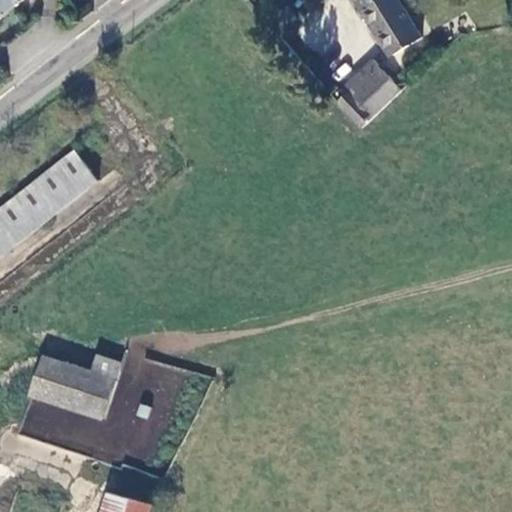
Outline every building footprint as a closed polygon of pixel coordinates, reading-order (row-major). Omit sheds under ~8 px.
[(0,0),(0,4),(6,13),(21,0),(0,0)] [(393,0),(353,0),(388,56),(419,42),(393,0)] [(333,113),(359,134),(393,90),(360,64),(335,94),(342,102),(333,113)] [(64,162),(0,211),(0,260),(88,192),(64,162)] [(114,379),(119,364),(95,357),(90,373),(114,379)] [(104,417),(114,379),(90,373),(43,359),(32,398),(104,417)] [(150,511),(153,506),(106,490),(98,511),(150,511)]
